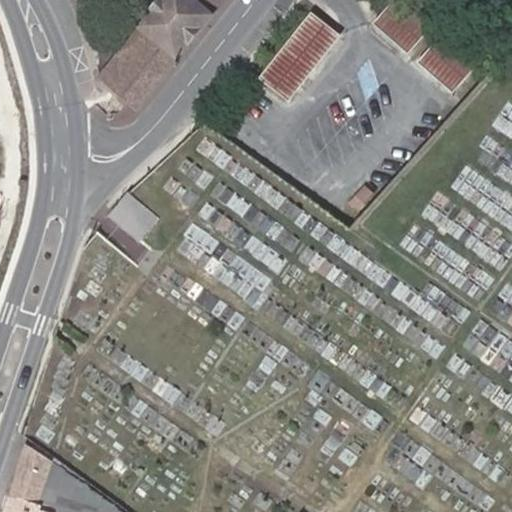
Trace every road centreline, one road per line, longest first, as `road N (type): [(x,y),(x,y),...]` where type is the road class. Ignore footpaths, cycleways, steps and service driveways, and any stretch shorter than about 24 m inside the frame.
road 1 (tertiary): [(263,0),(140,141),(110,157),(63,154)]
road 2 (secondary): [(0,411),(57,219),(63,154)]
road 3 (secondary): [(63,154),(45,58),(21,0)]
